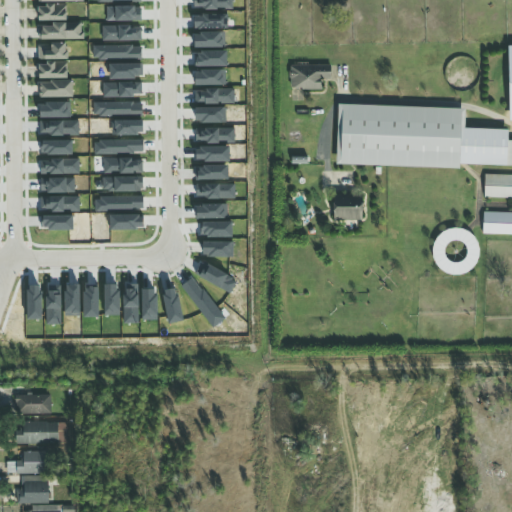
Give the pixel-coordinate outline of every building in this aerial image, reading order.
[(66,21),(66,6),(37,6),(38,21),(66,21)] [(39,40),(82,40),(82,24),(38,24),(39,40)] [(66,60),(66,44),(38,45),(38,60),(66,60)] [(38,79),(67,80),(67,63),(38,62),(38,79)] [(331,65),(290,66),(290,90),(321,89),(321,82),(331,82),(331,65)] [(39,98),(72,98),(72,81),(39,82),(39,98)] [(336,165),(459,169),(459,165),(511,166),(511,141),(507,141),(508,131),(464,129),(465,109),(338,105),(336,165)] [(511,175),(484,175),(483,198),(511,198),(511,175)] [(362,220),(361,195),(332,196),(333,221),(362,220)] [(482,235),(511,235),(511,213),(483,213),(482,235)] [(435,231),(435,274),(477,273),(476,231),(435,231)] [(51,414),(50,395),(15,396),(16,415),(51,414)] [(57,445),(58,423),(16,422),(15,444),(57,445)] [(6,475),(48,474),(48,452),(21,452),(21,462),(6,462),(6,475)] [(15,490),(16,505),(48,504),(48,476),(21,477),(21,490),(15,490)]
